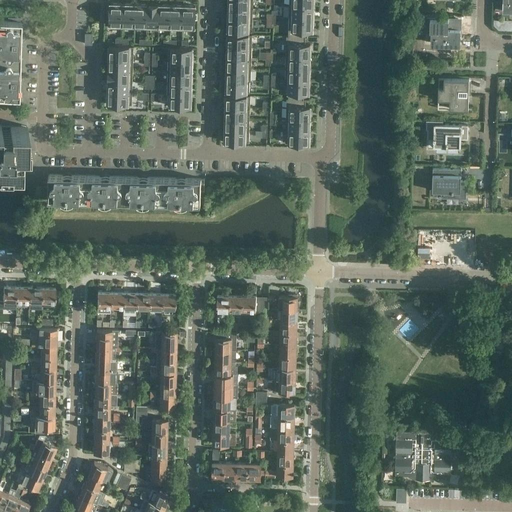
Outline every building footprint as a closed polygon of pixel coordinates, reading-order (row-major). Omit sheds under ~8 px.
[(253,8),(252,0),(228,0),(228,7),(228,8),(253,8)] [(511,11),(511,0),(504,0),(504,1),(503,1),(502,7),(503,7),(503,11),(510,12),(511,11)] [(122,28),(123,4),(110,3),(110,11),(108,11),(108,17),(110,17),(110,28),(122,28)] [(134,29),(135,4),(134,4),(123,4),(122,28),(134,29)] [(146,29),(147,4),(135,4),(134,29),(146,29)] [(158,29),(159,5),(147,4),(146,29),(158,29)] [(170,30),(171,5),(170,5),(159,5),(158,29),(170,30)] [(182,30),(183,5),(171,5),(170,30),(182,30)] [(195,6),(183,5),(182,30),(192,30),(195,30),(195,20),(197,20),(197,13),(195,13),(195,6)] [(313,17),(314,6),(289,5),(289,17),(314,18),(314,17),(313,17)] [(252,20),(253,8),(228,8),(228,19),(252,20)] [(20,18),(21,18),(8,17),(8,21),(0,20),(0,58),(20,60),(20,44),(18,44),(18,37),(20,37),(21,21),(20,21),(20,18)] [(314,18),(289,17),(288,35),(288,36),(307,37),(308,30),(313,30),(313,18),(314,18)] [(252,32),(252,20),(228,19),(228,31),(252,32)] [(457,19),(427,19),(429,19),(428,28),(427,28),(427,29),(434,29),(434,37),(434,43),(433,43),(433,44),(458,44),(459,29),(457,29),(454,29),(454,28),(453,28),(454,20),(457,20),(457,19)] [(511,20),(497,20),(496,28),(499,30),(511,30),(511,20)] [(227,45),(227,46),(252,47),(252,35),(228,34),(227,45)] [(307,38),(307,37),(288,36),(286,36),(286,43),(286,56),(310,56),(311,44),(305,44),(305,38),(307,38)] [(134,47),(109,46),(109,57),(108,57),(108,58),(133,58),(134,47)] [(251,58),(252,47),(227,46),(227,57),(251,58)] [(192,60),(193,48),(168,48),(168,59),(193,60),(192,60)] [(310,68),(310,56),(286,56),(285,68),(310,68)] [(251,69),(251,58),(227,57),(227,69),(251,69)] [(19,75),(20,60),(0,58),(0,97),(6,97),(6,101),(18,101),(18,98),(19,98),(19,82),(17,82),(17,75),(19,75)] [(133,70),(133,58),(108,58),(109,58),(108,69),(133,70)] [(193,61),(193,60),(168,59),(168,71),(192,72),(192,61),(193,61)] [(310,69),(310,68),(285,68),(285,80),(309,80),(310,69)] [(133,81),(133,70),(108,69),(108,80),(133,81)] [(251,81),(251,69),(227,69),(226,79),(226,80),(251,81)] [(192,83),(192,72),(168,71),(167,82),(192,83)] [(468,109),(469,79),(444,78),(444,87),(438,87),(438,99),(450,99),(450,109),(468,109)] [(132,93),(133,81),(108,80),(108,91),(107,91),(107,92),(132,93)] [(251,81),(226,80),(226,92),(249,93),(249,81),(251,81)] [(309,93),(309,80),(285,80),(286,80),(286,92),(288,92),(288,98),(304,99),(304,93),(309,93)] [(191,94),(192,83),(167,82),(167,92),(167,94),(192,94),(191,94)] [(132,105),(132,93),(107,92),(108,92),(107,104),(114,104),(114,106),(122,106),(122,104),(132,105)] [(192,95),(192,94),(167,94),(168,94),(168,106),(176,106),(176,108),(185,108),(185,106),(191,106),(191,95),(192,95)] [(226,95),(225,107),(250,108),(250,96),(226,95)] [(306,99),(304,99),(288,98),(286,98),(286,118),(311,119),(310,119),(311,106),(305,106),(306,99)] [(249,119),(250,108),(225,107),(225,118),(249,119)] [(468,136),(468,122),(464,122),(464,119),(445,118),(427,117),(426,127),(428,127),(427,141),(434,141),(434,147),(461,148),(461,141),(462,141),(462,136),(468,136)] [(249,128),(249,119),(225,118),(225,119),(225,130),(249,130),(249,128)] [(311,119),(286,118),(286,119),(287,119),(287,130),(286,130),(310,131),(310,119),(311,119)] [(0,169),(10,170),(21,170),(22,147),(25,147),(26,128),(11,127),(10,127),(10,126),(1,126),(1,125),(0,125),(0,169)] [(249,142),(249,130),(225,130),(225,142),(231,142),(231,144),(239,144),(239,142),(249,142)] [(309,144),(310,131),(286,130),(285,143),(296,143),(296,145),(302,145),(302,143),(309,144)] [(458,181),(458,175),(461,176),(461,169),(433,168),(432,189),(441,189),(441,196),(464,197),(465,181),(458,181)] [(86,201),(87,175),(72,175),(72,178),(64,177),(64,175),(49,174),(48,200),(86,201)] [(124,202),(125,176),(109,176),(109,179),(102,178),(102,176),(87,175),(86,201),(124,202)] [(162,203),(163,177),(147,177),(147,179),(140,179),(140,177),(125,176),(124,202),(162,203)] [(204,192),(205,179),(204,179),(201,179),(201,178),(185,178),(185,180),(178,180),(178,178),(163,177),(162,203),(200,204),(201,192),(204,192)] [(16,300),(17,286),(3,285),(3,287),(3,300),(16,300)] [(29,301),(29,286),(17,286),(16,300),(16,306),(29,307),(29,301)] [(42,301),(42,286),(29,286),(29,301),(42,301)] [(55,287),(42,286),(42,301),(42,305),(55,305),(55,287)] [(110,306),(111,291),(98,291),(97,312),(110,313),(110,306)] [(123,306),(123,292),(111,291),(110,306),(123,306)] [(136,311),(136,292),(123,292),(123,306),(123,310),(136,311)] [(149,311),(149,292),(136,292),(136,311),(149,311)] [(161,307),(162,293),(149,292),(149,311),(161,311),(161,307)] [(175,293),(162,293),(161,307),(175,308),(175,293)] [(230,313),(231,294),(217,294),(217,313),(230,313)] [(243,314),(243,310),(244,295),(231,294),(230,313),(243,314)] [(256,310),(256,297),(256,295),(244,295),(243,310),(256,310)] [(282,296),(282,308),(297,308),(297,297),(298,297),(298,296),(282,296)] [(297,320),(297,308),(282,308),(281,319),(281,320),(297,320)] [(297,320),(281,320),(281,332),(296,333),(297,320)] [(31,340),(31,344),(56,345),(60,345),(60,340),(56,340),(56,339),(57,339),(57,335),(56,335),(56,333),(37,332),(37,340),(31,340)] [(216,332),(216,337),(216,338),(216,349),(231,349),(231,350),(236,350),(237,333),(216,332)] [(296,343),(296,333),(281,332),(281,343),(281,344),(296,344),(296,343)] [(242,341),(254,341),(255,333),(243,333),(242,341)] [(96,340),(96,346),(111,346),(111,334),(96,334),(96,336),(96,340)] [(161,348),(176,348),(176,342),(177,342),(177,338),(176,338),(176,336),(161,336),(161,348)] [(56,351),(56,345),(31,344),(31,350),(41,350),(41,356),(57,357),(57,351),(56,351)] [(296,356),(296,344),(281,344),(281,356),(296,356)] [(121,351),(121,347),(115,346),(111,346),(96,346),(96,352),(95,352),(95,358),(111,358),(115,358),(115,351),(121,351)] [(176,348),(161,348),(157,348),(157,352),(156,359),(161,359),(176,360),(176,355),(176,348)] [(231,361),(231,350),(231,349),(216,349),(216,361),(215,361),(231,361)] [(56,362),(57,357),(41,356),(41,368),(56,369),(56,362)] [(295,367),(296,356),(281,356),(280,367),(296,367),(295,367)] [(111,358),(95,358),(95,363),(96,363),(95,369),(110,370),(111,358)] [(176,365),(176,360),(161,359),(160,371),(175,372),(176,365)] [(231,362),(231,361),(215,361),(216,361),(215,373),(231,373),(231,362)] [(296,368),(296,367),(280,367),(280,379),(295,379),(295,368),(296,368)] [(55,375),(56,369),(41,368),(40,380),(56,380),(56,375),(55,375)] [(110,382),(110,370),(95,369),(95,376),(94,381),(110,382)] [(175,378),(175,372),(160,371),(160,383),(176,383),(176,378),(175,378)] [(230,385),(231,373),(215,373),(215,384),(215,385),(230,385)] [(295,379),(280,379),(276,379),(276,391),(295,391),(295,379)] [(56,386),(56,380),(40,380),(40,392),(55,392),(55,386),(56,386)] [(110,393),(110,382),(94,381),(94,387),(95,387),(95,393),(110,393)] [(176,389),(176,383),(160,383),(160,395),(175,395),(175,389),(176,389)] [(230,385),(215,385),(215,397),(230,397),(230,385)] [(55,399),(55,392),(40,392),(40,404),(55,404),(55,399)] [(114,393),(110,393),(95,393),(95,400),(94,400),(94,405),(110,405),(109,406),(116,406),(117,393),(114,393)] [(175,401),(175,395),(160,395),(159,407),(174,407),(174,405),(175,405),(175,401)] [(237,397),(230,397),(215,397),(214,408),(236,409),(237,397)] [(271,415),(274,415),(294,416),(294,404),(295,405),(295,404),(274,403),(273,404),(271,404),(271,415)] [(55,409),(55,404),(40,404),(39,415),(54,416),(54,409),(55,409)] [(109,417),(109,406),(110,405),(94,405),(94,410),(94,416),(109,417)] [(236,421),(236,409),(214,408),(214,409),(214,420),(229,420),(236,421)] [(54,422),(54,416),(39,415),(39,427),(39,432),(53,433),(53,428),(54,428),(54,426),(55,426),(55,422),(54,422)] [(294,427),(294,416),(274,415),(271,415),(270,427),(294,428),(294,427)] [(109,429),(109,417),(94,416),(94,423),(93,423),(93,428),(109,429)] [(152,418),(152,430),(168,431),(168,425),(167,425),(167,418),(152,418)] [(229,432),(229,420),(214,420),(214,430),(214,432),(229,432)] [(435,476),(450,476),(451,433),(436,432),(436,429),(432,429),(432,424),(420,421),(420,422),(423,422),(421,428),(412,428),(412,431),(397,431),(395,475),(411,475),(411,478),(435,479),(435,476)] [(294,428),(270,427),(270,439),(278,439),(294,440),(294,428)] [(109,441),(109,429),(93,428),(93,434),(94,434),(94,440),(109,441)] [(167,436),(168,431),(152,430),(152,442),(167,442),(167,436)] [(236,432),(229,432),(214,432),(214,434),(213,443),(213,444),(236,445),(236,432)] [(42,439),(38,451),(51,457),(54,451),(56,448),(55,447),(56,445),(42,439)] [(293,451),(294,440),(278,439),(278,451),(293,451)] [(108,453),(109,441),(94,440),(93,446),(93,450),(93,451),(93,452),(108,453)] [(166,449),(167,442),(152,442),(148,442),(147,454),(151,454),(167,454),(167,449),(166,449)] [(49,462),(51,457),(38,451),(33,462),(41,465),(47,468),(49,463),(49,462)] [(293,452),(293,451),(278,451),(278,462),(293,462),(293,452)] [(167,460),(167,454),(151,454),(151,465),(166,466),(166,460),(167,460)] [(45,473),(47,468),(41,465),(33,462),(28,473),(42,478),(45,472),(45,473)] [(103,479),(107,468),(94,462),(93,464),(92,463),(91,467),(89,473),(103,479)] [(225,477),(225,462),(214,462),(213,462),(213,477),(225,477)] [(237,478),(237,462),(237,463),(225,462),(225,477),(236,478),(237,478)] [(248,478),(248,463),(237,463),(237,462),(237,478),(248,478)] [(293,475),(293,464),(293,462),(278,462),(277,471),(266,471),(265,475),(293,475)] [(260,463),(248,463),(248,478),(260,478),(260,479),(261,479),(261,475),(261,471),(261,463),(260,463)] [(166,472),(166,466),(151,465),(151,478),(166,478),(166,476),(166,472)] [(40,484),(42,478),(28,473),(23,483),(37,489),(38,488),(39,488),(40,484)] [(98,490),(103,479),(89,473),(86,479),(86,478),(83,484),(98,490)] [(131,478),(121,474),(119,479),(128,483),(130,478),(131,479),(131,478)] [(128,483),(119,479),(116,485),(126,489),(129,483),(128,483)] [(93,500),(98,490),(83,484),(81,488),(82,489),(79,494),(93,500)] [(19,498),(20,494),(23,488),(18,486),(18,487),(19,487),(17,490),(16,490),(14,495),(8,493),(1,507),(7,509),(13,511),(19,498)] [(153,489),(148,500),(165,508),(168,502),(168,503),(170,499),(170,498),(170,497),(153,489)] [(97,502),(93,500),(79,494),(77,500),(76,500),(75,503),(75,504),(75,506),(88,511),(93,511),(96,506),(95,506),(97,502)] [(25,511),(30,503),(19,498),(13,511),(14,511),(25,511)] [(163,511),(165,508),(148,500),(143,511),(145,511),(163,511)]
